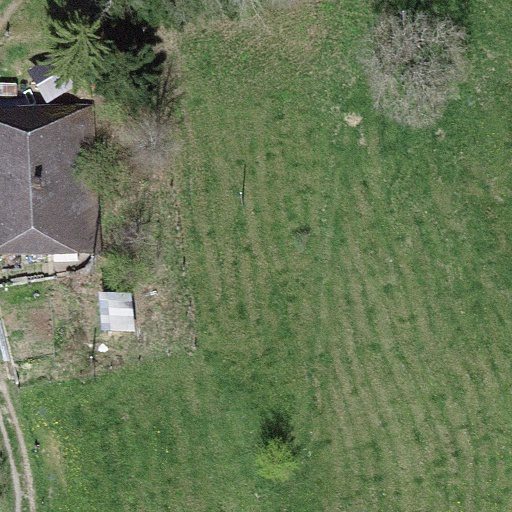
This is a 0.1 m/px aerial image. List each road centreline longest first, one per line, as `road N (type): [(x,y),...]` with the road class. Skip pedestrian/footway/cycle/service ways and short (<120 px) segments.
road 1 (track): [(297,511),(325,398),(359,85),(412,0)]
road 2 (track): [(21,511),(28,451),(0,373)]
